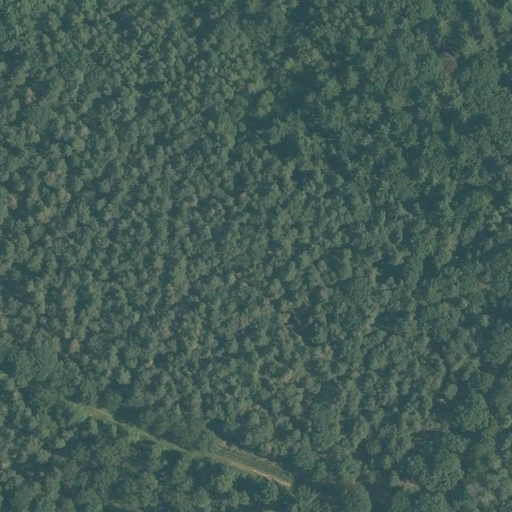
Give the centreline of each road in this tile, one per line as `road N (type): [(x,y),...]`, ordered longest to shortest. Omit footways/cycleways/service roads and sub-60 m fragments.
road 1 (track): [(246,137),(91,403)]
road 2 (track): [(511,249),(246,137)]
road 3 (track): [(91,403),(357,511)]
road 4 (track): [(0,34),(246,137)]
road 5 (track): [(511,341),(439,511)]
road 6 (track): [(91,403),(36,511)]
